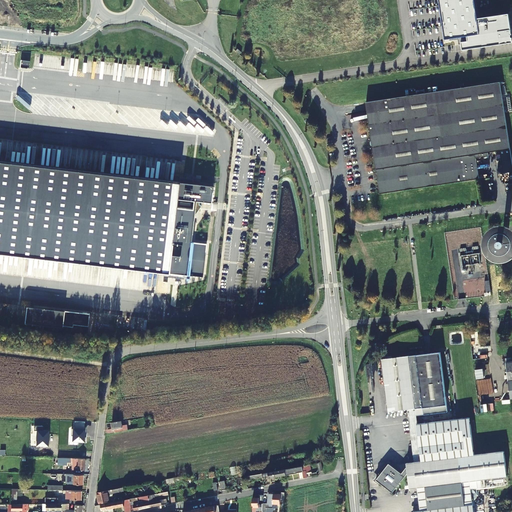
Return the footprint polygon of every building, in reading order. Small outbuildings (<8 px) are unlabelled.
[(478,19),(474,0),(439,0),(445,41),(461,38),(463,51),(511,43),(511,33),(509,15),(478,19)] [(32,61),(22,60),(21,68),(31,69),(32,61)] [(511,148),(502,82),(368,103),(374,141),(373,144),(373,147),(375,148),(383,195),(482,180),(478,159),(491,157),(490,153),(503,152),(506,174),(511,172),(511,148)] [(215,186),(0,160),(0,252),(170,273),(170,277),(185,279),(186,274),(204,277),(208,244),(193,242),(196,210),(201,204),(201,201),(213,203),(215,186)] [(484,241),(486,250),(487,253),(493,258),(496,260),(501,261),(511,260),(511,258),(511,228),(507,226),(496,228),(492,229),(486,237),(484,241)] [(480,255),(463,257),(465,267),(482,265),(480,255)] [(91,314),(28,306),(26,323),(64,328),(64,326),(74,327),(75,325),(90,326),(91,314)] [(380,362),(387,415),(406,412),(408,424),(417,423),(416,418),(447,414),(439,354),(408,359),(407,359),(400,360),(385,362),(380,362)] [(417,426),(417,423),(408,424),(409,437),(413,464),(406,465),(407,469),(401,475),(389,466),(376,483),(393,495),(408,476),(410,492),(417,491),(419,511),(473,511),(471,491),(485,489),(484,481),(506,478),(503,453),(474,456),(468,419),(417,426)] [(123,422),(113,423),(114,431),(115,430),(116,433),(129,431),(128,425),(123,426),(123,422)] [(86,472),(86,461),(53,459),(53,463),(56,463),(56,461),(64,462),(64,464),(71,465),(71,463),(73,463),(73,467),(79,467),(79,472),(86,472)] [(308,474),(311,473),(309,466),(287,470),(288,476),(305,473),(305,472),(308,471),(308,474)] [(271,479),(288,476),(287,470),(247,478),(248,482),(270,477),(271,479)] [(84,487),(84,477),(74,476),(74,486),(84,487)] [(116,500),(123,499),(122,492),(117,493),(117,489),(98,493),(100,504),(110,501),(109,493),(114,493),(116,500)] [(82,499),(82,491),(66,491),(67,499),(82,499)] [(154,498),(169,495),(169,492),(149,496),(151,507),(168,504),(167,499),(155,502),(154,498)] [(276,494),(276,492),(273,493),(273,495),(270,495),(269,505),(264,504),(264,511),(274,511),(275,509),(276,495),(276,494)] [(283,493),(283,495),(276,494),(276,495),(275,509),(277,510),(277,508),(279,509),(279,504),(282,504),(283,499),(286,499),(286,493),(283,493)] [(133,511),(151,507),(149,496),(146,496),(146,499),(144,500),(145,503),(134,506),(135,508),(133,508),(133,511)] [(113,503),(114,508),(131,505),(131,502),(130,499),(113,503)] [(61,511),(65,511),(65,503),(56,504),(56,510),(61,510),(61,511)] [(65,511),(80,511),(81,506),(75,505),(75,510),(69,510),(69,503),(65,503),(65,511)] [(114,511),(114,508),(113,503),(96,506),(95,511),(99,511),(99,508),(102,508),(103,511),(111,509),(111,511),(114,511)]
